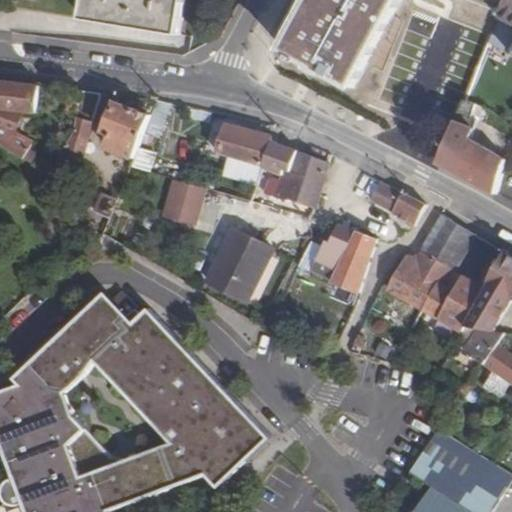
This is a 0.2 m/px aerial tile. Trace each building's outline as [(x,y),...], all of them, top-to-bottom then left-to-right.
[(89,0),(86,22),(181,38),(186,0),(89,0)] [(323,67),(352,84),(399,0),(476,0),(502,11),(506,0),(306,0),(282,43),(292,49),(290,53),(298,58),(300,54),(311,60),(310,63),(321,69),(323,67)] [(511,0),(506,0),(502,11),(498,20),(511,26),(511,48),(510,54),(511,55),(511,0)] [(28,113),(40,115),(44,86),(21,84),(0,80),(0,144),(33,165),(39,156),(30,150),(34,144),(19,135),(28,113)] [(52,177),(70,187),(81,167),(104,93),(84,91),(77,132),(57,166),(52,177)] [(141,135),(152,139),(165,104),(154,99),(149,114),(141,135)] [(472,142),(480,117),(475,114),(477,107),(465,102),(439,165),(442,160),(465,171),(462,177),(463,177),(465,172),(473,176),(470,181),(482,187),(485,182),(498,189),(507,161),(472,142)] [(103,148),(132,159),(137,146),(141,135),(149,114),(132,108),(130,112),(112,105),(104,128),(110,130),(103,148)] [(222,154),(268,166),(276,138),(280,124),(272,122),(269,133),(261,130),(264,124),(257,122),(251,120),(250,127),(231,121),(222,154)] [(289,143),(276,138),(268,166),(267,170),(285,174),(285,172),(293,175),(298,156),(329,166),(332,157),(289,143)] [(155,153),(137,146),(132,159),(130,166),(147,172),(155,153)] [(291,201),(315,208),(329,166),(298,156),(293,175),(285,172),(285,174),(281,188),(268,185),(265,195),(278,199),(291,201)] [(465,171),(442,160),(439,165),(462,177),(465,171)] [(45,171),(52,177),(57,166),(51,162),(45,171)] [(470,181),(473,176),(465,172),(463,177),(467,179),(470,181)] [(205,188),(175,180),(164,219),(194,228),(205,188)] [(498,189),(485,182),(482,187),(495,195),(498,189)] [(427,207),(408,196),(407,197),(385,184),(377,203),(398,215),(398,216),(416,227),(427,207)] [(96,211),(111,217),(118,201),(103,194),(96,211)] [(457,224),(443,216),(420,258),(409,256),(390,291),(425,310),(440,284),(447,288),(458,272),(478,237),(457,224)] [(301,272),(335,284),(358,233),(341,226),(328,253),(313,246),(301,272)] [(335,284),(361,294),(378,242),(358,233),(335,284)] [(218,288),(256,307),(280,256),(242,238),(218,288)] [(494,333),(511,303),(511,257),(507,254),(496,273),(491,283),(466,328),(471,330),(480,331),(491,333),(494,333)] [(491,283),(496,273),(487,268),(479,284),(458,272),(447,288),(440,284),(425,310),(463,332),(466,328),(491,283)] [(0,511),(111,511),(208,475),(220,488),(241,468),(235,461),(242,454),(249,461),(272,438),(150,309),(128,330),(122,324),(129,317),(107,294),(17,380),(23,386),(0,396),(0,511)] [(128,330),(135,324),(129,317),(122,324),(128,330)] [(466,353),(500,376),(511,357),(511,354),(500,346),(507,336),(494,333),(491,333),(480,331),(466,353)] [(511,388),(511,357),(500,376),(495,381),(510,391),(511,388)] [(439,375),(446,377),(449,369),(444,367),(439,375)] [(446,492),(475,511),(497,511),(511,490),(511,473),(497,464),(442,428),(415,471),(436,485),(446,492)] [(476,442),(483,447),(487,441),(479,436),(476,442)] [(241,468),(249,461),(242,454),(235,461),(241,468)] [(432,511),(446,492),(436,485),(417,511),(432,511)] [(475,511),(446,492),(432,511),(475,511)]
